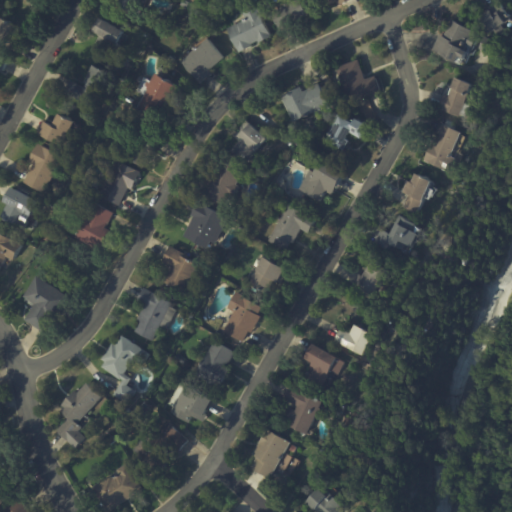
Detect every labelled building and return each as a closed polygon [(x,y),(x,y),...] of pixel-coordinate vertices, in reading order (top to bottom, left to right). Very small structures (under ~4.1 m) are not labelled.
[(140,0),(133,14),(116,5),(118,0),(140,0)] [(181,6),(185,0),(191,4),(188,10),(181,6)] [(289,29),(281,32),(271,13),(296,0),(301,0),(308,14),(288,24),(290,28),(289,29)] [(353,0),(329,12),(322,0),(353,0)] [(251,44),(250,45),(251,47),(238,53),(226,29),(246,19),(242,13),(254,7),(258,15),(259,15),(271,37),(258,43),(257,41),(251,44)] [(497,13),(498,13),(504,21),(501,23),(502,25),(489,34),(478,18),(490,10),(493,16),(497,13)] [(97,27),(101,19),(124,32),(117,44),(122,47),(117,56),(97,45),(102,36),(94,32),(97,27)] [(4,21),(19,29),(14,40),(17,41),(12,52),(0,46),(0,24),(2,20),(4,21)] [(477,39),(473,47),(467,44),(463,51),(467,53),(464,59),(459,57),(456,64),(433,50),(440,35),(444,37),(451,21),(468,29),(466,33),(477,39)] [(491,55),(479,49),(485,37),(497,43),(491,55)] [(209,77),(201,84),(181,62),(207,40),(223,59),(209,72),(211,75),(209,77)] [(9,61),(3,73),(0,71),(0,55),(9,60),(9,61)] [(363,76),(365,80),(375,77),(381,93),(349,104),(336,68),(358,60),(363,76)] [(110,76),(91,109),(64,93),(70,81),(85,90),(88,85),(83,83),(92,66),(110,76)] [(156,75),(178,88),(164,111),(158,107),(152,117),(137,108),(148,89),(144,86),(147,82),(149,83),(155,74),(156,75)] [(440,106),(445,95),(448,97),(452,89),(451,89),(456,78),(472,86),(464,104),(471,107),(466,118),(460,115),(459,118),(439,109),(440,106)] [(329,107),(292,125),(280,99),(300,90),(303,94),(319,87),(329,107)] [(126,96),(133,100),(131,105),(124,101),(126,96)] [(331,101),(340,97),(343,103),(334,107),(331,101)] [(74,133),(69,131),(65,138),(70,140),(65,149),(38,135),(45,122),(52,126),(58,115),(79,126),(75,134),(74,133)] [(369,128),(363,140),(352,133),(348,140),(351,142),(347,152),(329,142),(330,140),(327,139),(339,116),(355,125),(357,120),(370,127),(369,128)] [(248,124),(266,138),(245,165),(230,152),(239,142),(233,137),(245,121),(248,124)] [(161,139),(156,148),(155,147),(143,169),(126,159),(142,128),(161,138),(161,139)] [(449,134),(465,142),(449,174),(423,161),(436,136),(437,137),(440,130),(449,134)] [(54,172),(41,194),(23,183),(33,166),(27,163),(38,145),(61,159),(54,172)] [(343,173),(332,194),(327,191),(321,201),(299,188),(309,169),(314,172),(320,159),(344,172),(343,173)] [(134,190),(133,191),(130,189),(120,207),(100,196),(119,161),(142,174),(134,190)] [(243,174),(237,186),(239,188),(234,197),(237,198),(230,210),(221,205),(220,206),(216,204),(216,203),(199,193),(207,179),(216,184),(220,177),(215,174),(222,161),(243,174)] [(421,177),(422,176),(425,178),(433,182),(417,214),(404,207),(410,195),(404,192),(410,182),(413,183),(417,174),(421,177)] [(29,196),(38,200),(30,215),(25,213),(23,217),(28,220),(24,228),(1,215),(7,204),(4,202),(4,201),(3,200),(11,186),(29,196)] [(229,217),(212,249),(185,234),(195,216),(192,214),(199,201),(229,217)] [(316,219),(309,231),(301,227),(293,242),(291,241),(285,250),(268,239),(289,202),(316,218),(316,219)] [(112,214),(104,229),(108,231),(98,251),(73,238),(91,203),(112,214)] [(415,226),(411,232),(416,235),(409,247),(404,245),(400,252),(390,247),(387,252),(372,244),(381,230),(390,235),(396,224),(393,222),(397,215),(415,225),(415,226)] [(12,260),(8,258),(0,271),(0,232),(23,246),(14,261),(12,260)] [(164,258),(170,247),(202,264),(185,295),(162,282),(170,267),(161,263),(164,258)] [(285,268),(279,281),(275,279),(269,292),(251,283),(264,256),(286,267),(285,268)] [(462,259),(469,261),(467,267),(460,265),(462,259)] [(380,283),(369,300),(350,289),(358,275),(361,277),(370,262),(386,271),(380,283)] [(67,312),(65,316),(58,311),(44,333),(24,321),(35,305),(23,297),(36,277),(74,302),(67,312)] [(173,314),(166,326),(160,323),(151,339),(134,329),(139,320),(136,318),(145,303),(137,298),(144,286),(172,302),(170,305),(176,308),(173,314)] [(257,321),(251,331),(248,329),(241,340),(222,328),(233,310),(227,306),(237,290),(265,308),(257,321)] [(186,306),(188,302),(195,306),(192,310),(186,306)] [(348,348),(335,341),(342,329),(351,334),(355,325),(374,335),(362,356),(348,348)] [(149,353),(142,363),(134,357),(124,372),(131,377),(127,383),(135,389),(126,402),(113,393),(123,378),(121,377),(120,378),(102,365),(105,360),(100,357),(112,341),(115,343),(122,333),(149,353)] [(235,355),(226,370),(230,372),(220,389),(196,374),(215,342),(236,354),(235,355)] [(337,374),(331,371),(322,388),(305,378),(312,365),(304,360),(312,346),(344,364),(338,375),(337,374)] [(178,353),(188,361),(183,367),(173,359),(178,353)] [(213,402),(203,420),(200,419),(198,422),(193,419),(190,425),(171,414),(174,409),(169,406),(182,383),(213,402)] [(317,415),(306,436),(285,426),(289,419),(285,417),(292,405),(281,400),(290,383),(324,401),(317,415)] [(102,398),(78,423),(83,428),(80,432),(86,438),(76,449),(58,431),(69,420),(61,411),(65,408),(62,405),(77,391),(79,393),(88,384),(102,398)] [(138,406),(145,400),(151,406),(144,413),(138,406)] [(120,417),(127,410),(131,414),(124,421),(120,417)] [(188,442),(178,453),(171,446),(161,457),(168,465),(162,471),(152,463),(150,465),(137,454),(167,422),(188,442)] [(283,457),(269,480),(251,470),(257,459),(251,456),(266,430),(290,444),(283,457)] [(110,445),(107,440),(112,437),(115,441),(110,445)] [(292,446),(297,449),(293,454),(289,452),(292,446)] [(129,500),(110,511),(105,511),(91,489),(110,477),(112,480),(119,476),(116,471),(126,465),(143,491),(129,500)] [(0,480),(8,492),(0,497),(0,480)] [(328,495),(341,506),(338,509),(341,511),(315,511),(306,504),(317,491),(324,497),(327,494),(328,495)] [(23,503),(28,511),(0,511),(20,498),(23,503)]
